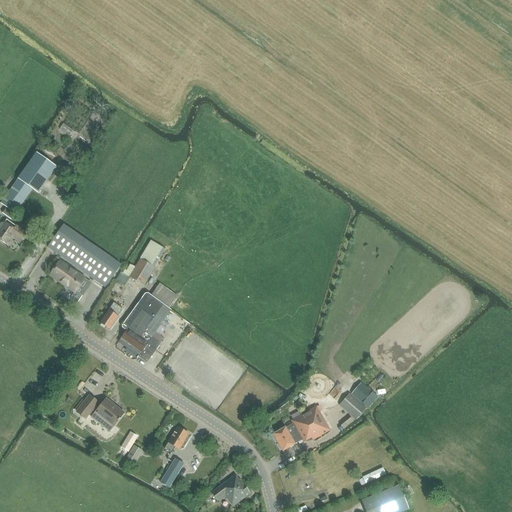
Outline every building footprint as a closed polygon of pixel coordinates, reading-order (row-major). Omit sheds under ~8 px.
[(61,126),(58,131),(66,135),(68,130),(61,126)] [(57,168),(36,153),(18,179),(0,204),(6,208),(2,214),(11,221),(15,215),(32,190),(38,194),(57,168)] [(0,241),(7,246),(12,238),(22,245),(29,235),(16,226),(16,227),(6,220),(3,225),(2,224),(0,227),(0,241)] [(63,225),(47,248),(105,289),(121,266),(63,225)] [(135,268),(129,278),(144,287),(155,268),(153,266),(158,256),(163,248),(154,243),(151,241),(135,268)] [(68,289),(76,294),(86,278),(82,275),(60,260),(49,276),(68,289)] [(177,297),(159,284),(152,295),(169,308),(177,297)] [(126,332),(121,339),(141,353),(138,357),(147,363),(160,344),(161,344),(160,343),(163,338),(160,336),(165,329),(168,331),(165,329),(170,321),(173,324),(174,323),(170,321),(175,314),(179,316),(171,310),(169,309),(148,294),(145,294),(122,326),(122,328),(126,332)] [(115,305),(100,324),(108,330),(123,310),(115,305)] [(361,402),(368,409),(378,397),(370,391),(361,402)] [(110,433),(113,428),(124,414),(106,399),(102,405),(89,395),(75,413),(85,421),(93,411),(95,413),(91,418),(110,433)] [(349,395),(339,406),(356,420),(366,409),(349,395)] [(290,437),(286,428),(273,435),(282,452),(295,445),(302,441),(304,444),(312,440),(312,441),(330,431),(323,419),(317,407),(291,421),(293,425),(287,428),(292,436),(290,437)] [(180,451),(189,435),(178,427),(167,444),(168,444),(164,450),(172,454),(175,448),(180,451)] [(121,447),(129,452),(138,437),(130,432),(121,447)] [(126,459),(134,464),(142,451),(134,445),(126,459)] [(184,464),(175,459),(160,483),(169,489),(184,464)] [(376,468),(357,480),(361,487),(380,475),(376,468)] [(315,470),(290,479),(297,500),(323,492),(315,470)] [(211,492),(214,497),(217,501),(224,495),(233,507),(250,494),(240,480),(239,481),(235,475),(211,492)] [(365,511),(400,511),(408,509),(399,486),(361,502),(365,511)]
